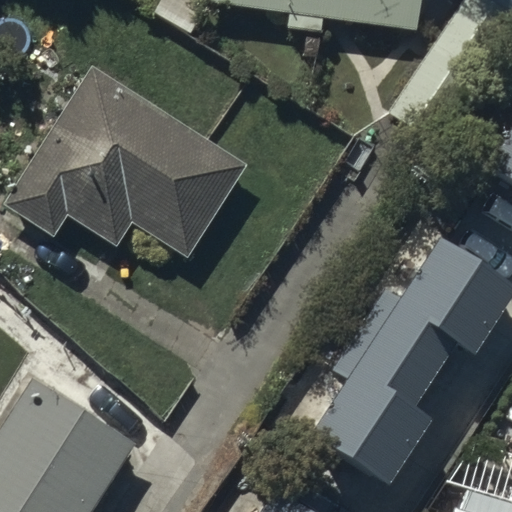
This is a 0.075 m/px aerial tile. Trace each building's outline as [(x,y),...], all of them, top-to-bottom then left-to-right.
[(409,0),(323,0),(408,12),(409,0)] [(496,21),(469,2),(385,127),(412,145),(496,21)] [(239,150),(83,51),(0,179),(0,190),(47,220),(59,201),(110,234),(127,207),(180,241),(239,150)] [(511,72),(469,137),(511,165),(511,72)] [(422,200),(292,407),(374,459),(416,392),(397,380),(440,313),(461,327),(507,254),(422,200)] [(0,511),(65,511),(122,427),(22,361),(0,392),(0,511)] [(338,511),(339,511),(261,459),(225,511),(338,511)] [(511,511),(511,488),(506,510),(445,491),(438,511),(511,511)]
